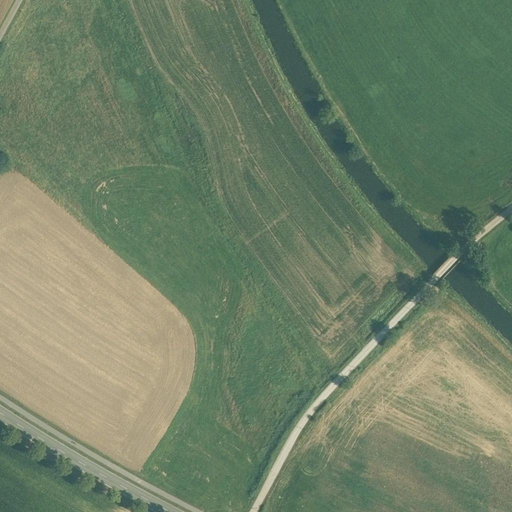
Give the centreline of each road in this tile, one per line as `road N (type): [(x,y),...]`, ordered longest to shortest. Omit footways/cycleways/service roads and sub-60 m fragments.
road 1 (unclassified): [(253,511),(301,423),(339,378),(511,212)]
road 2 (tertiary): [(0,411),(169,511)]
